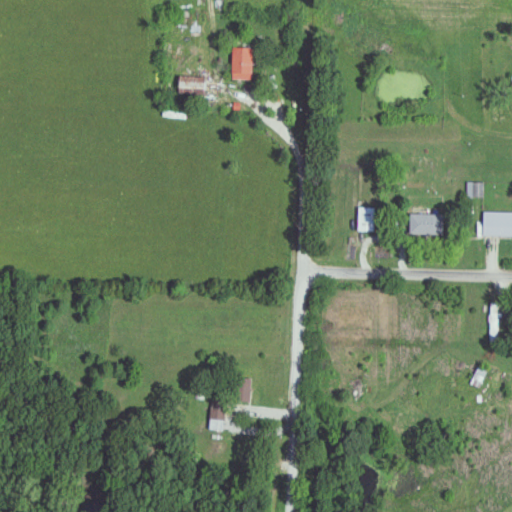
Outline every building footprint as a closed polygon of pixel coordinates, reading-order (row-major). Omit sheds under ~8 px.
[(232,80),(253,80),(253,49),(232,49),(232,80)] [(178,95),(207,95),(207,78),(178,78),(178,95)] [(484,198),(484,184),(468,184),(468,198),(484,198)] [(376,208),(359,208),(359,232),(376,232),(376,208)] [(511,238),(511,213),(483,213),(483,239),(511,238)] [(443,236),(443,215),(409,215),(409,236),(443,236)] [(501,304),(490,304),(490,343),(501,343),(501,304)] [(251,379),(236,379),(235,403),(251,403),(251,379)]
